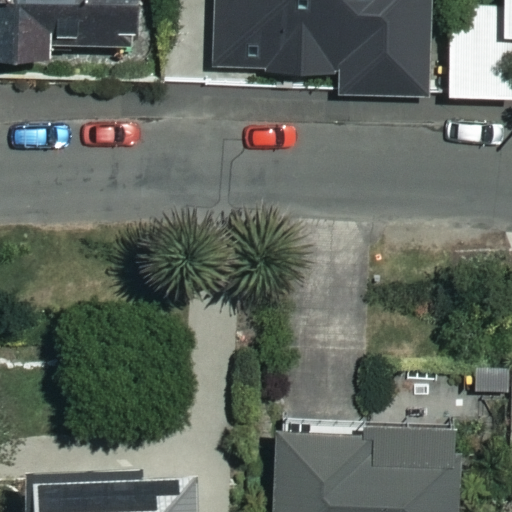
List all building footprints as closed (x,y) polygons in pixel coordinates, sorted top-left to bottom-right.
[(0,0),(0,56),(45,56),(44,47),(142,47),(141,0),(0,0)] [(319,46),(318,71),(339,71),(339,94),(434,96),(436,0),(178,0),(178,26),(216,27),(215,68),(278,70),(279,45),(319,46)] [(449,3),(446,96),(511,98),(511,0),(502,0),(502,4),(449,3)] [(457,511),(453,367),(381,369),(382,416),(272,420),(274,511),(457,511)] [(71,511),(70,445),(6,446),(6,511),(71,511)]
